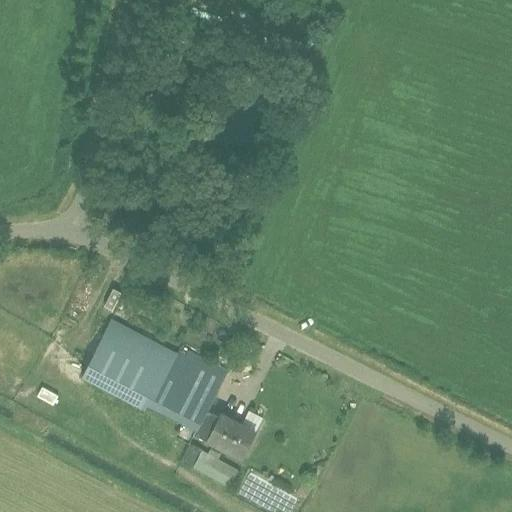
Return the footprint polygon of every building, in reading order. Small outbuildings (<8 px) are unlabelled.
[(51,329),(5,313),(0,327),(0,369),(33,380),(51,329)] [(87,363),(80,377),(141,409),(144,404),(196,431),(224,378),(223,378),(185,358),(110,319),(87,363)] [(207,410),(195,435),(242,459),(256,432),(221,415),(220,416),(207,410)] [(186,462),(230,481),(239,459),(195,440),(186,462)] [(287,511),(290,511),(297,496),(253,478),(246,495),(287,511)]
